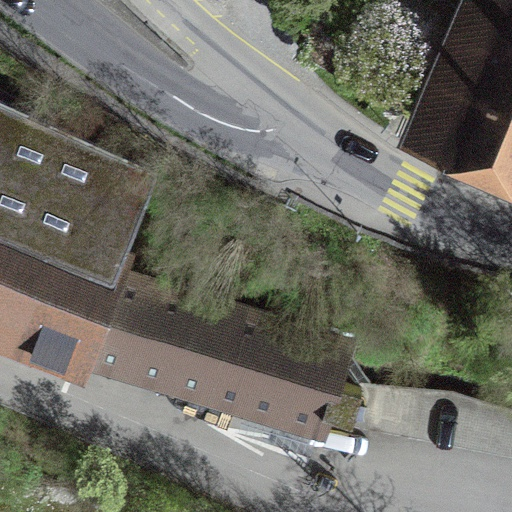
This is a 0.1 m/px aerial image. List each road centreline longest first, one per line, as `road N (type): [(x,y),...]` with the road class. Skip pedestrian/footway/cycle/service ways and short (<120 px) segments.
road 1 (tertiary): [(375,189),(237,131),(36,0)]
road 2 (residential): [(375,189),(172,0)]
road 3 (tertiary): [(511,237),(375,189)]
